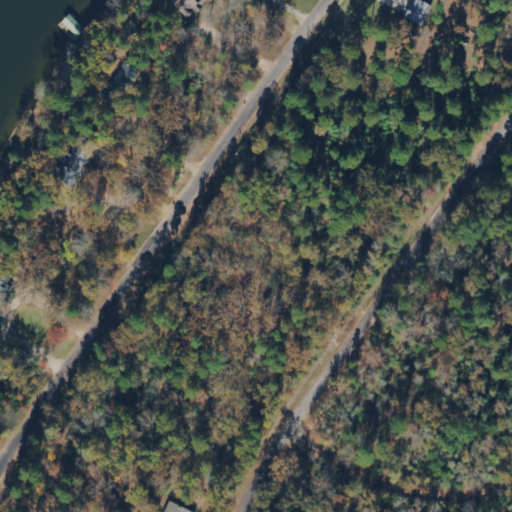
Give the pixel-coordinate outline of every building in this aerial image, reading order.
[(188,0),(179,12),(192,24),(212,0),(188,0)] [(416,0),(415,0),(407,19),(425,27),(434,7),(416,0)] [(112,88),(131,97),(143,70),(124,62),(112,88)] [(0,306),(5,309),(16,289),(0,279),(0,306)] [(195,511),(172,501),(167,511),(195,511)]
